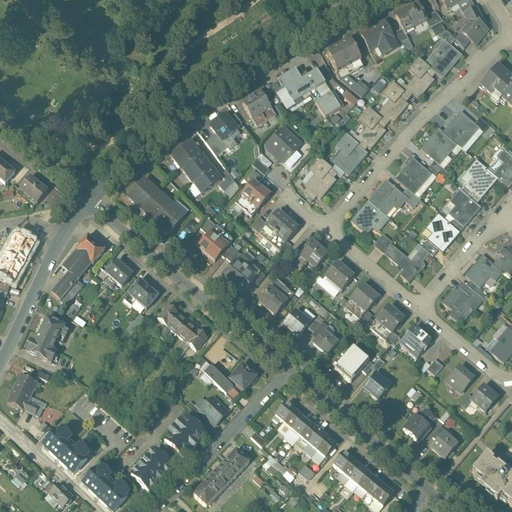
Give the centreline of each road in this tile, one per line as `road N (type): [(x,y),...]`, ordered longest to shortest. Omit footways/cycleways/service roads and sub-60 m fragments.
road 1 (tertiary): [(90,202),(207,92),(362,0)]
road 2 (residential): [(511,31),(431,101),(325,226)]
road 3 (tertiary): [(290,370),(90,202)]
road 4 (residential): [(157,511),(290,370)]
road 5 (tertiary): [(430,492),(290,370)]
road 6 (residential): [(101,511),(0,416)]
road 7 (residential): [(414,311),(511,212)]
road 8 (tertiary): [(62,240),(0,363)]
road 9 (residential): [(325,226),(414,311)]
road 10 (residential): [(414,311),(511,384)]
road 11 (residential): [(90,202),(0,122)]
